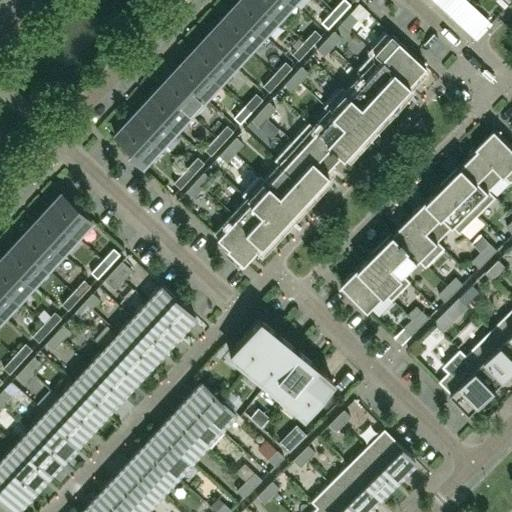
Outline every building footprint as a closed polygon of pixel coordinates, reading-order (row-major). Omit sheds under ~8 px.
[(275,16),(257,0),(234,0),(230,5),(260,32),(275,16)] [(290,0),(257,0),(275,16),(290,0)] [(338,14),(349,2),(347,0),(339,0),(332,8),(338,14)] [(452,16),(463,3),(460,0),(454,0),(446,10),(452,16)] [(358,2),(349,11),(357,18),(360,20),(368,11),(358,2)] [(458,21),(470,9),(463,3),(452,16),(458,21)] [(260,32),(230,5),(216,21),(245,49),(260,32)] [(327,26),(338,14),(332,8),(320,21),(327,26)] [(348,27),(357,18),(349,11),(340,20),(348,27)] [(245,49),(216,21),(201,37),(231,65),(245,49)] [(309,46),(320,34),(314,28),(302,40),(309,46)] [(332,45),(340,36),(333,29),(324,38),(332,45)] [(424,63),(397,38),(390,31),(373,49),(407,81),(424,63)] [(231,65),(201,37),(186,53),(216,81),(231,65)] [(323,54),(332,45),(324,38),(316,47),(323,54)] [(298,58),(309,46),(302,40),(291,52),(298,58)] [(407,81),(373,49),(356,67),(391,99),(396,94),(407,81)] [(216,81),(186,53),(171,69),(201,97),(216,81)] [(279,78),(291,66),(284,60),(273,72),(279,78)] [(299,80),(308,71),(300,64),(292,73),(299,80)] [(391,99),(356,67),(355,69),(362,75),(348,90),(341,84),(340,85),(376,118),(398,95),(396,94),(391,99)] [(201,97),(171,69),(156,86),(186,113),(201,97)] [(268,90),(279,78),(273,72),(262,84),(268,90)] [(291,89),(299,80),(292,73),(283,83),(291,89)] [(376,118),(340,85),(324,103),(360,136),(376,118)] [(186,113),(156,86),(141,102),(171,130),(186,113)] [(250,109),(261,97),(255,91),(244,104),(250,109)] [(266,116),(275,107),(267,100),(259,109),(266,116)] [(171,130),(141,102),(126,118),(156,146),(171,130)] [(360,136),(324,103),(322,104),(329,110),(315,126),(308,120),(307,120),(342,152),(341,153),(343,155),(360,136)] [(239,122),(250,109),(244,104),(233,116),(239,122)] [(258,125),(266,116),(259,109),(250,118),(258,125)] [(156,146),(126,118),(113,132),(128,145),(129,145),(129,146),(126,149),(140,162),(156,146)] [(342,152),(307,120),(291,138),(325,170),(341,153),(342,152)] [(221,141),(232,129),(226,123),(215,135),(221,141)] [(511,143),(497,128),(495,126),(477,144),(478,146),(479,145),(511,178),(511,143)] [(210,153),(221,141),(215,135),(203,147),(210,153)] [(234,151),(242,142),(235,135),(226,144),(234,151)] [(325,170),(291,138),(274,156),(311,190),(316,184),(314,182),(325,170)] [(225,160),(234,151),(226,144),(218,153),(225,160)] [(478,146),(463,161),(462,162),(495,196),(496,195),(489,188),(504,173),(511,180),(511,178),(479,145),(478,146)] [(191,174),(203,161),(197,155),(185,168),(191,174)] [(311,190),(274,156),(273,157),(280,164),(266,179),(259,172),(258,174),(293,206),(292,207),(293,208),(311,190)] [(495,196),(462,162),(463,161),(461,159),(443,177),(445,179),(478,213),(495,196)] [(179,187),(191,174),(185,168),(173,181),(179,187)] [(201,186),(210,177),(202,170),(194,179),(201,186)] [(293,206),(258,174),(242,192),(278,225),(284,219),(282,217),(292,207),(293,206)] [(478,213),(445,179),(443,177),(437,183),(439,185),(428,196),(461,230),(478,213)] [(201,186),(194,179),(185,189),(193,196),(201,186)] [(90,217),(62,191),(60,189),(45,205),(75,233),(90,217)] [(278,225),(242,192),(241,192),(248,199),(232,216),(260,241),(259,242),(261,243),(278,225)] [(461,230),(428,196),(411,213),(444,247),(445,245),(438,239),(453,224),(460,231),(461,230)] [(75,233),(45,205),(31,221),(61,249),(75,233)] [(411,213),(395,229),(393,230),(427,264),(444,247),(411,213)] [(260,241),(232,216),(215,234),(216,235),(226,244),(225,246),(242,261),(243,259),(259,242),(260,241)] [(61,249),(31,221),(16,237),(46,265),(61,249)] [(427,264),(393,230),(395,229),(393,227),(375,245),(376,247),(410,281),(411,279),(404,272),(419,258),(426,264),(427,264)] [(46,265),(16,237),(1,253),(31,281),(46,265)] [(488,257),(497,248),(490,241),(481,250),(488,257)] [(410,281),(376,247),(375,245),(369,250),(371,252),(359,264),(393,297),(410,281)] [(108,264),(119,252),(112,246),(101,258),(108,264)] [(488,257),(481,250),(472,259),(479,266),(488,257)] [(31,281),(1,253),(0,254),(0,281),(16,297),(31,281)] [(96,276),(108,264),(101,258),(90,270),(96,276)] [(122,278),(131,268),(121,258),(112,268),(122,278)] [(493,278),(506,266),(499,258),(486,271),(493,278)] [(393,297),(359,264),(342,281),(368,308),(385,291),(392,298),(393,297)] [(122,278),(112,268),(103,278),(114,287),(122,278)] [(454,291),(463,282),(456,275),(447,284),(454,291)] [(78,296),(89,284),(83,278),(72,290),(78,296)] [(16,297),(0,281),(0,311),(2,313),(16,297)] [(191,310),(161,283),(146,299),(179,329),(194,313),(191,310)] [(479,290),(472,283),(459,296),(466,303),(479,290)] [(454,291),(447,284),(438,293),(445,300),(454,291)] [(67,308),(78,296),(72,290),(61,302),(67,308)] [(90,307),(99,298),(91,291),(83,300),(90,307)] [(179,329),(146,299),(132,315),(164,345),(179,329)] [(82,316),(90,307),(83,300),(74,309),(82,316)] [(511,306),(491,328),(511,349),(511,306)] [(448,307),(434,321),(443,331),(457,316),(448,307)] [(420,325),(429,316),(422,309),(413,317),(420,325)] [(49,328),(60,316),(54,310),(43,322),(49,328)] [(247,366),(275,332),(274,331),(275,329),(257,314),(228,350),(247,366)] [(164,345),(132,315),(117,331),(150,361),(164,345)] [(411,333),(420,325),(413,317),(404,326),(411,333)] [(38,340),(49,328),(43,322),(31,334),(38,340)] [(68,331),(69,329),(62,322),(54,331),(61,338),(65,342),(72,335),(68,331)] [(511,368),(511,349),(491,328),(466,352),(465,353),(496,384),(511,368)] [(52,348),(61,338),(54,331),(45,341),(52,348)] [(150,361),(117,331),(102,347),(135,376),(150,361)] [(266,381),(294,347),(293,346),(294,344),(277,331),(276,332),(275,332),(247,366),(266,381)] [(424,347),(416,340),(408,348),(409,349),(415,355),(424,347)] [(20,359),(31,347),(24,341),(13,353),(20,359)] [(284,396),(313,363),(314,361),(296,346),(295,348),(294,347),(266,381),(284,396)] [(135,376),(102,347),(87,363),(120,392),(135,376)] [(496,384),(465,353),(466,352),(460,347),(455,352),(456,352),(443,364),(447,368),(446,368),(448,370),(439,379),(462,402),(466,406),(470,410),(496,384)] [(9,372),(20,359),(13,353),(2,366),(9,372)] [(31,371),(40,361),(32,354),(24,364),(31,371)] [(120,392),(87,363),(73,379),(106,408),(120,392)] [(304,412),(331,378),(313,363),(284,396),(304,412)] [(23,380),(31,371),(24,364),(15,373),(23,380)] [(106,408),(73,379),(58,395),(91,424),(106,408)] [(234,409),(201,379),(186,395),(219,425),(234,409)] [(0,400),(2,402),(10,393),(3,386),(0,389),(0,400)] [(91,424),(58,395),(43,411),(76,440),(91,424)] [(219,425),(186,395),(171,411),(204,441),(219,425)] [(252,405),(243,418),(263,432),(272,418),(252,405)] [(342,422),(350,415),(343,407),(335,415),(342,422)] [(76,440),(43,411),(29,427),(62,456),(76,440)] [(204,441),(171,411),(157,427),(190,457),(204,441)] [(335,429),(342,422),(335,415),(328,422),(335,429)] [(414,457),(383,426),(365,444),(396,476),(414,457)] [(62,456),(29,427),(14,443),(47,472),(62,456)] [(190,457),(157,427),(142,443),(175,473),(190,457)] [(287,450),(296,442),(288,434),(280,442),(287,450)] [(47,472),(14,443),(0,457),(0,459),(32,488),(47,472)] [(175,473),(142,443),(127,458),(160,489),(175,473)] [(306,458),(314,450),(307,443),(299,450),(306,458)] [(396,476),(365,444),(347,462),(378,493),(396,476)] [(274,464),(283,455),(276,448),(267,457),(274,464)] [(306,458),(299,450),(292,458),(299,465),(306,458)] [(160,489),(127,458),(113,474),(145,505),(160,489)] [(32,488),(0,459),(0,498),(13,509),(32,488)] [(378,493),(347,462),(329,480),(360,511),(378,493)] [(252,486),(261,477),(253,470),(245,479),(252,486)] [(138,511),(145,505),(113,474),(98,490),(121,511),(138,511)] [(243,495),(252,486),(245,479),(236,488),(243,495)] [(278,486),(271,479),(263,486),(270,493),(278,486)] [(359,511),(360,511),(329,480),(311,498),(324,511),(359,511)] [(263,501),(270,493),(263,486),(256,494),(263,501)] [(121,511),(98,490),(83,506),(89,511),(121,511)] [(324,511),(311,498),(310,498),(315,504),(307,511),(324,511)] [(216,511),(225,511),(230,508),(223,501),(214,509),(216,511)]
